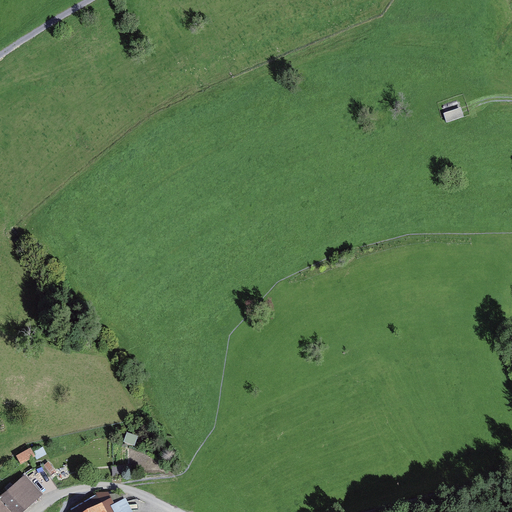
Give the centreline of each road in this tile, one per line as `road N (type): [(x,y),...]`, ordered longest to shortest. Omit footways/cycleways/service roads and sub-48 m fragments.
road 1 (unclassified): [(177,511),(116,487),(59,495),(37,511)]
road 2 (track): [(511,479),(371,511)]
